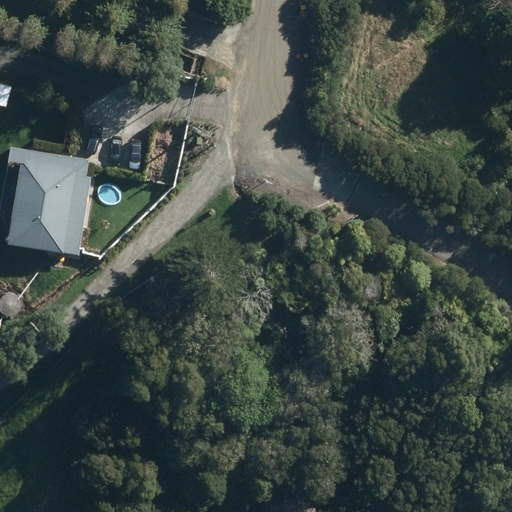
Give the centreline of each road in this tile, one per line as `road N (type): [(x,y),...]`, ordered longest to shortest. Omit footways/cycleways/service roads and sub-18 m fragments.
road 1 (residential): [(511,301),(265,146),(256,91),(270,0)]
road 2 (unknown): [(0,348),(197,197),(257,129)]
